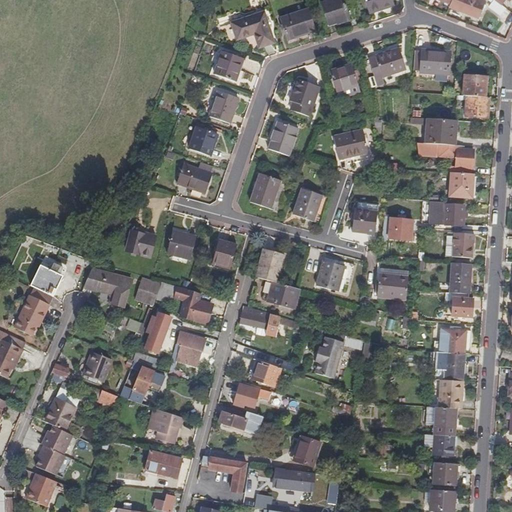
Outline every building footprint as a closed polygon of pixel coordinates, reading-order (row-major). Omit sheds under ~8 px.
[(347,19),(340,0),(327,0),(317,3),(325,26),(347,19)] [(385,9),(381,0),(361,0),(366,15),(385,9)] [(452,0),(451,3),(450,6),(478,19),(485,3),(479,0),(452,0)] [(503,16),(508,9),(503,5),(496,0),(491,0),(496,3),(492,8),(503,16)] [(314,31),(307,10),(278,18),(286,40),(314,31)] [(273,43),(263,13),(231,24),(237,40),(254,34),(259,47),(273,43)] [(382,74),(405,66),(398,45),(366,57),(373,76),(374,77),(382,74)] [(421,52),(420,75),(449,75),(450,56),(431,55),(431,52),(421,52)] [(232,82),(239,59),(219,53),(212,76),(232,82)] [(353,69),(351,62),(328,70),(336,90),(343,88),(345,94),(360,89),(353,69)] [(364,88),(358,68),(353,69),(360,89),(364,88)] [(384,80),(382,74),(374,77),(376,83),(384,80)] [(467,75),(465,95),(469,95),(487,97),(489,77),(467,75)] [(376,83),(374,77),(373,76),(368,78),(371,86),(377,86),(376,83)] [(308,115),(318,85),(296,77),(289,100),(292,101),(290,109),(308,115)] [(227,126),(235,100),(215,93),(206,119),(227,126)] [(488,117),(490,97),(487,97),(469,95),(469,100),(467,115),(488,117)] [(431,122),(429,142),(454,144),(455,132),(452,132),(454,119),(423,116),(418,116),(417,121),(431,122)] [(289,158),(297,129),(277,123),(268,152),(289,158)] [(208,158),(215,137),(194,130),(187,151),(208,158)] [(366,152),(361,130),(331,137),(337,159),(366,152)] [(450,165),(449,171),(451,171),(472,173),(473,149),(464,148),(464,145),(454,144),(429,142),(418,141),(419,149),(440,150),(441,155),(457,156),(455,166),(450,165)] [(208,174),(210,167),(199,164),(197,171),(208,174)] [(205,195),(211,174),(208,174),(197,171),(181,166),(176,187),(205,195)] [(393,179),(391,169),(381,171),(382,182),(393,179)] [(472,173),(451,171),(449,197),(470,198),(472,173)] [(273,211),(281,182),(260,176),(252,205),(273,211)] [(314,222),(322,195),(301,189),(293,216),(314,222)] [(375,233),(378,201),(355,198),(352,231),(375,233)] [(445,205),(445,203),(430,202),(429,224),(463,226),(463,206),(445,205)] [(413,240),(415,220),(392,217),(390,238),(413,240)] [(193,260),(198,239),(191,237),(192,233),(176,228),(170,254),(193,260)] [(151,259),(157,236),(133,230),(127,253),(151,259)] [(473,243),(473,234),(446,233),(446,257),(471,258),(472,243),(473,243)] [(232,268),(237,247),(219,242),(213,264),(232,268)] [(286,279),(291,255),(283,253),(283,255),(261,250),(255,278),(268,281),(272,282),(277,283),(278,277),(286,279)] [(339,291),(345,265),(323,261),(317,287),(339,291)] [(415,262),(414,272),(421,272),(423,262),(420,262),(415,262)] [(453,263),(452,293),(468,294),(469,279),(471,279),(472,264),(453,263)] [(55,297),(62,279),(59,277),(60,275),(63,268),(54,264),(51,271),(40,266),(32,287),(55,297)] [(231,273),(232,268),(213,264),(212,269),(231,273)] [(408,278),(409,271),(381,268),(380,275),(408,278)] [(124,307),(132,280),(92,270),(84,288),(99,292),(100,289),(118,294),(115,305),(124,307)] [(406,299),(408,278),(380,275),(378,297),(406,299)] [(150,303),(156,281),(155,281),(144,277),(137,299),(150,303)] [(268,300),(272,282),(268,281),(264,299),(268,300)] [(172,302),(174,296),(175,295),(176,289),(178,286),(168,282),(167,285),(163,284),(158,298),(172,302)] [(302,310),(305,298),(298,297),(300,289),(277,283),(272,282),(268,300),(268,302),(302,310)] [(47,304),(51,296),(32,289),(29,297),(47,304)] [(203,323),(208,309),(195,305),(198,296),(176,289),(175,295),(186,300),(181,315),(203,323)] [(454,307),(453,316),(472,317),(473,299),(470,299),(471,294),(468,294),(452,293),(447,293),(447,301),(451,301),(451,307),(454,307)] [(40,322),(47,304),(29,297),(16,329),(32,336),(38,322),(40,322)] [(276,338),(282,318),(249,308),(245,307),(241,321),(258,327),(256,333),(276,338)] [(379,321),(381,313),(375,312),(373,319),(379,321)] [(152,317),(147,332),(152,334),(149,343),(161,347),(172,317),(159,313),(158,319),(152,317)] [(412,329),(413,318),(405,316),(403,328),(412,329)] [(144,334),(148,324),(131,318),(127,328),(144,334)] [(295,328),(296,323),(286,319),(285,325),(295,328)] [(307,332),(308,326),(296,323),(295,328),(307,332)] [(436,337),(436,351),(465,353),(467,329),(442,327),(441,338),(436,337)] [(26,351),(29,344),(10,336),(7,343),(26,351)] [(197,366),(202,351),(207,353),(211,341),(193,336),(190,347),(182,345),(177,361),(197,366)] [(338,381),(349,345),(330,339),(327,349),(323,365),(319,375),(338,381)] [(15,370),(20,358),(23,359),(26,351),(7,343),(5,342),(0,352),(0,375),(11,380),(15,370)] [(364,342),(362,360),(368,361),(369,354),(370,354),(372,343),(364,342)] [(323,365),(327,349),(324,348),(319,363),(323,365)] [(104,382),(112,358),(92,351),(83,375),(104,382)] [(444,368),(443,379),(445,379),(463,380),(465,353),(436,351),(434,367),(444,368)] [(134,360),(131,367),(141,371),(134,390),(145,394),(146,395),(151,382),(163,387),(167,377),(144,367),(145,364),(134,360)] [(254,380),(261,361),(257,360),(251,378),(254,380)] [(276,387),(283,369),(261,361),(254,380),(276,387)] [(69,374),(71,368),(57,363),(54,369),(53,373),(67,378),(69,374)] [(181,371),(172,368),(170,373),(179,376),(181,371)] [(82,389),(60,379),(57,386),(80,396),(82,389)] [(457,408),(461,408),(463,380),(445,379),(443,407),(457,408)] [(256,408),(259,396),(270,399),(272,392),(263,389),(240,384),(234,405),(245,407),(245,405),(256,408)] [(44,406),(38,418),(54,425),(65,430),(69,420),(80,396),(57,386),(53,396),(48,407),(44,406)] [(142,403),(145,394),(134,390),(125,386),(122,395),(142,403)] [(100,399),(104,390),(97,388),(94,396),(96,397),(100,399)] [(113,407),(118,396),(104,390),(100,399),(99,401),(113,407)] [(48,407),(53,396),(49,394),(44,406),(48,407)] [(0,433),(3,427),(1,426),(0,426),(0,419),(4,411),(7,412),(10,404),(0,399),(0,433)] [(350,416),(354,404),(345,401),(343,408),(336,405),(334,411),(350,416)] [(443,407),(427,406),(426,424),(433,424),(432,434),(455,436),(456,425),(457,408),(443,407)] [(181,429),(184,417),(157,408),(152,429),(159,431),(157,440),(175,444),(178,428),(181,429)] [(258,435),(263,418),(248,413),(245,420),(223,412),(220,423),(224,425),(258,435)] [(81,437),(85,428),(69,420),(65,430),(80,437),(81,437)] [(65,477),(73,459),(71,458),(80,437),(65,430),(54,425),(49,437),(47,436),(43,444),(45,445),(41,454),(43,455),(38,466),(65,477)] [(258,435),(224,425),(223,429),(256,439),(258,435)] [(435,447),(434,455),(454,456),(455,446),(455,436),(432,434),(424,434),(423,446),(435,447)] [(295,465),(302,440),(299,439),(292,464),(295,465)] [(315,470),(322,445),(302,440),(295,465),(315,470)] [(391,453),(392,445),(375,444),(375,455),(392,456),(392,454),(391,453)] [(179,479),(184,456),(171,453),(170,457),(151,453),(147,472),(179,479)] [(244,495),(249,463),(205,456),(203,463),(212,465),(211,470),(236,475),(233,493),(244,495)] [(456,486),(458,464),(437,463),(435,485),(456,486)] [(303,490),(305,475),(285,472),(285,469),(278,468),(276,486),(303,490)] [(48,506),(58,481),(37,473),(33,483),(35,484),(32,491),(30,490),(27,498),(48,506)] [(337,505),(341,479),(327,476),(323,503),(337,505)] [(341,506),(348,506),(350,491),(342,490),(341,500),(342,500),(341,506)] [(454,511),(456,492),(433,490),(433,491),(425,491),(424,502),(432,503),(431,511),(454,511)] [(163,511),(172,511),(176,497),(168,495),(166,501),(157,499),(154,509),(163,511)] [(268,505),(269,497),(255,496),(253,508),(265,510),(267,510),(268,505)]
